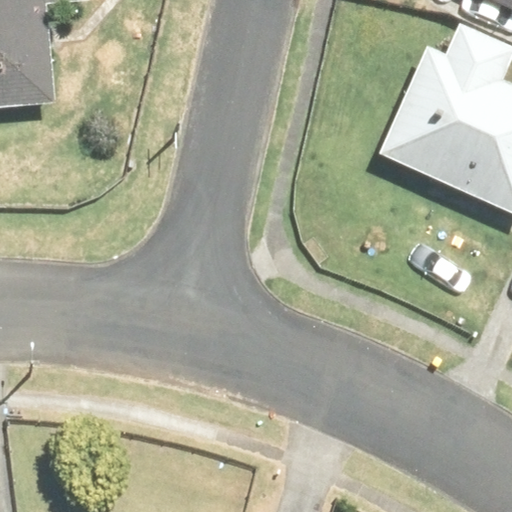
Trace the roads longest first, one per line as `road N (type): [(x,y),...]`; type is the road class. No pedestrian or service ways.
road 1 (residential): [(189,331),(346,381),(511,476)]
road 2 (residential): [(259,0),(189,331)]
road 3 (residential): [(0,309),(189,331)]
